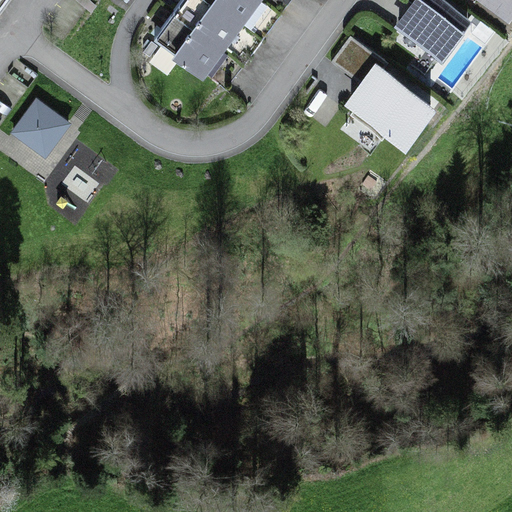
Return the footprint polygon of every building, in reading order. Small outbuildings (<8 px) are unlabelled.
[(243,64),(262,39),(207,0),(183,0),(174,14),(243,64)] [(207,0),(262,39),(280,14),(260,0),(207,0)] [(260,0),(280,14),(289,0),(260,0)] [(406,0),(411,4),(393,27),(441,64),(473,24),(442,0),(406,0)] [(511,0),(478,0),(509,24),(511,19),(511,0)] [(225,89),(243,64),(174,14),(156,39),(225,89)] [(407,155),(441,110),(348,39),(332,61),(362,83),(344,107),(407,155)] [(37,101),(13,133),(46,157),(69,125),(37,101)] [(91,196),(99,172),(70,162),(62,185),(91,196)]
